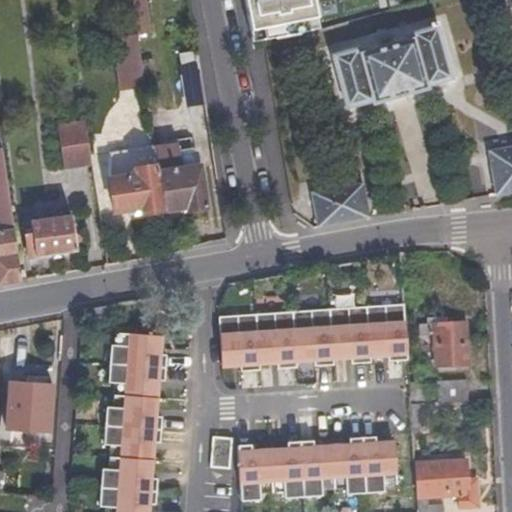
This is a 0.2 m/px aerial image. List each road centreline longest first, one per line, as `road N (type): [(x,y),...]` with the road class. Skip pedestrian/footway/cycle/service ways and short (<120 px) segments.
road 1 (residential): [(501,225),(511,505)]
road 2 (residential): [(207,0),(263,258)]
road 3 (residential): [(263,258),(501,225)]
road 4 (residential): [(0,304),(192,271)]
road 5 (residential): [(204,410),(395,397)]
road 6 (residential): [(204,410),(192,271)]
